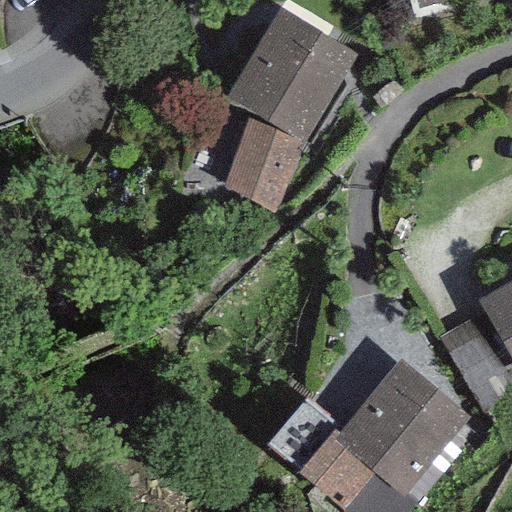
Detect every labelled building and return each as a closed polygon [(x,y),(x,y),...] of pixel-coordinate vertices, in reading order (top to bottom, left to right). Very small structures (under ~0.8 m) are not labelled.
[(414,0),(417,8),(447,0),(414,0)] [(356,54),(278,9),(225,100),(248,114),(300,144),(303,145),(356,54)] [(274,213),(303,145),(300,144),(248,114),(222,191),(274,213)] [(511,281),(477,302),(483,312),(511,361),(511,281)] [(511,361),(483,312),(438,339),(483,414),(511,396),(511,361)] [(469,417),(398,359),(341,429),(337,433),(334,430),(300,472),(297,476),(340,511),(410,511),(414,507),(402,498),(469,417)] [(341,429),(304,398),(267,446),(300,472),(334,430),(337,433),(341,429)]
